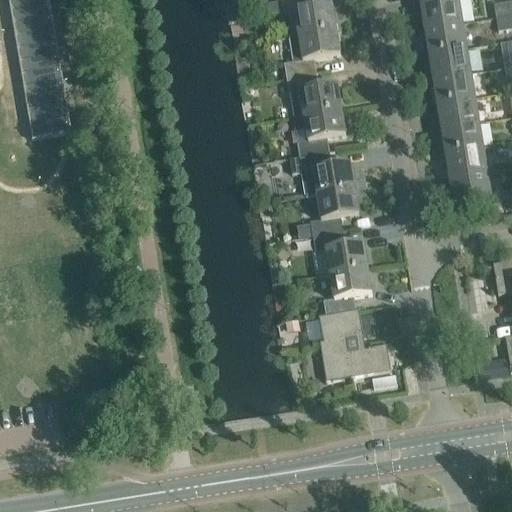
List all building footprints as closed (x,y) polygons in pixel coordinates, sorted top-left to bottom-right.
[(47,0),(7,0),(9,11),(49,5),(47,0)] [(312,0),(292,0),(282,2),(282,4),(284,15),(284,17),(289,16),(293,40),(337,33),(333,7),(314,10),(312,0)] [(459,1),(421,7),(426,34),(463,28),(459,1)] [(282,4),(269,6),(270,17),(284,15),(282,4)] [(511,4),(494,7),(497,22),(511,19),(511,4)] [(49,5),(9,11),(11,24),(51,18),(49,5)] [(51,18),(11,24),(14,37),(53,31),(51,18)] [(499,35),(511,32),(511,19),(497,22),(499,35)] [(430,58),(467,52),(463,28),(426,34),(430,58)] [(53,31),(14,37),(16,50),(55,44),(53,31)] [(294,66),(285,68),(287,81),(316,76),(314,63),(341,59),(337,33),(293,40),(290,40),(294,66)] [(55,44),(16,50),(18,63),(57,57),(55,44)] [(511,44),(501,46),(502,57),(511,55),(511,44)] [(434,83),(471,77),(467,52),(430,58),(434,83)] [(511,55),(502,57),(505,72),(511,70),(511,55)] [(57,57),(18,63),(20,76),(60,70),(57,57)] [(60,70),(20,76),(22,89),(62,83),(60,70)] [(337,87),(318,91),(316,76),(287,81),(294,122),(341,114),(337,87)] [(438,108),(475,101),(471,77),(434,83),(438,108)] [(62,83),(22,89),(25,102),(64,96),(62,83)] [(64,96),(25,102),(27,115),(66,109),(64,96)] [(442,133),(479,127),(475,101),(438,108),(442,133)] [(66,109),(27,115),(29,128),(68,122),(66,109)] [(327,143),(346,140),(341,114),(294,122),(300,160),(329,155),(327,143)] [(68,122),(29,128),(32,143),(71,136),(68,122)] [(446,157),(484,151),(479,127),(442,133),(446,157)] [(450,182),(488,176),(484,151),(446,157),(450,182)] [(300,160),(290,161),(293,178),(302,176),(306,201),(317,199),(355,193),(350,167),(332,170),(329,155),(300,160)] [(454,208),(492,202),(488,176),(450,182),(454,208)] [(321,224),(311,226),(313,239),(343,234),(341,222),(359,219),(355,193),(317,199),(321,224)] [(364,246),(345,249),(343,234),(313,239),(316,255),(326,253),(330,278),(368,272),(364,246)] [(511,272),(511,267),(494,270),(498,298),(511,296),(511,272)] [(355,315),(353,301),(372,298),(368,272),(330,278),(334,303),(324,305),(326,319),(355,315)] [(366,327),(376,325),(372,308),(362,311),(366,327)] [(361,339),(363,339),(359,314),(355,315),(326,319),(319,321),(323,345),(323,346),(346,342),(361,340),(361,339)] [(393,318),(384,319),(386,333),(395,332),(393,318)] [(297,324),(285,327),(287,338),(299,335),(297,324)] [(361,340),(346,342),(348,355),(362,352),(361,340)] [(323,345),(320,346),(326,385),(351,381),(348,355),(346,342),(323,346),(323,345)] [(391,375),(387,349),(362,353),(362,352),(348,355),(351,381),(391,375)] [(501,364),(479,368),(482,383),(503,379),(501,364)] [(399,377),(376,381),(377,389),(401,385),(399,377)] [(318,382),(306,384),(308,396),(320,395),(318,382)]
